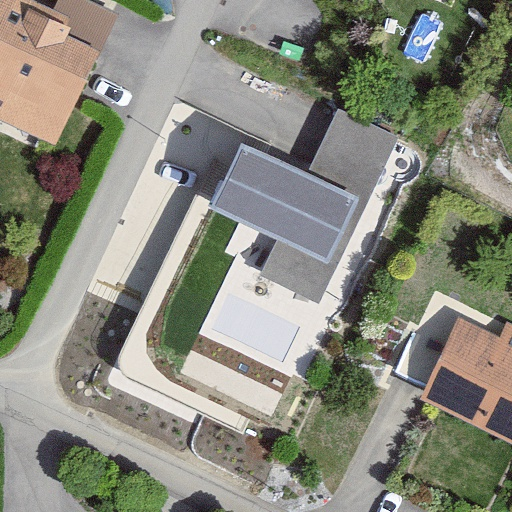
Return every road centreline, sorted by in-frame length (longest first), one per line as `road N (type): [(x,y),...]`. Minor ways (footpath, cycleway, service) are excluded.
road 1 (residential): [(13,404),(202,0)]
road 2 (unknown): [(164,81),(305,127),(346,150),(357,169),(349,196),(305,262),(286,270),(257,258)]
road 3 (residential): [(13,404),(238,511)]
